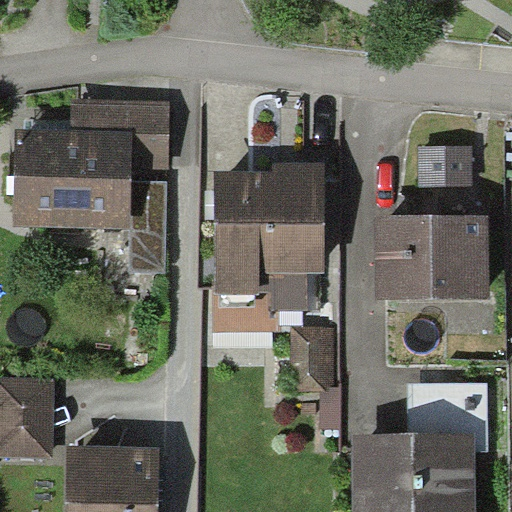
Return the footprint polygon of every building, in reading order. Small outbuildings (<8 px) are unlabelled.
[(16,146),(18,239),(134,236),(133,170),(165,170),(164,112),(74,113),(74,144),(16,146)] [(428,183),(477,188),(480,152),(431,147),(428,183)] [(216,190),(218,336),(284,335),(283,286),(326,285),(324,175),(275,176),(275,189),(216,190)] [(379,234),(382,316),(492,312),(489,230),(379,234)] [(294,331),(294,391),(338,391),(338,331),(294,331)] [(0,383),(0,459),(55,460),(55,384),(0,383)] [(351,446),(350,511),(477,511),(477,445),(351,446)] [(158,511),(158,462),(69,463),(69,511),(158,511)]
